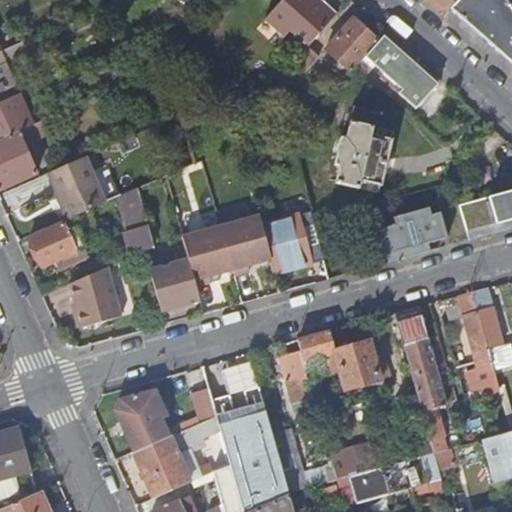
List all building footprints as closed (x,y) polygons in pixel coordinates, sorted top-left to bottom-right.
[(309,45),(336,15),(319,0),(282,0),(265,19),(284,36),(291,28),(309,45)] [(426,0),(444,16),(450,8),(458,0),(426,0)] [(458,0),(450,8),(511,63),(511,11),(505,0),(458,0)] [(360,63),(378,42),(353,20),(326,50),(351,73),(360,63)] [(1,52),(0,52),(0,67),(20,59),(19,57),(48,44),(43,33),(1,52)] [(378,42),(360,63),(397,96),(394,100),(411,115),(438,85),(384,36),(378,42)] [(306,48),(289,67),(301,77),(318,58),(306,48)] [(0,140),(19,133),(33,126),(19,95),(0,102),(0,140)] [(381,114),(353,108),(346,139),(342,138),(341,144),(338,154),(335,166),(340,167),(336,183),(379,193),(381,186),(383,183),(392,143),(391,139),(393,133),(377,129),(381,114)] [(0,191),(37,175),(19,133),(0,140),(0,191)] [(285,178),(300,174),(295,155),(291,142),(266,137),(264,148),(280,152),(279,156),(285,178)] [(338,154),(341,144),(335,143),(332,153),(338,154)] [(106,203),(85,157),(48,174),(68,219),(106,203)] [(127,193),(121,196),(122,203),(129,231),(122,232),(126,250),(129,258),(132,257),(145,251),(155,246),(146,215),(139,188),(127,193)] [(511,189),(459,204),(469,240),(511,228),(511,189)] [(122,203),(121,196),(114,199),(117,206),(122,203)] [(384,264),(432,251),(430,244),(449,239),(442,212),(432,215),(430,207),(391,218),(393,226),(369,232),(376,259),(382,257),(384,264)] [(260,216),(221,226),(233,270),(235,275),(250,271),(249,265),(272,259),(262,226),(260,216)] [(272,259),(276,275),(312,265),(312,263),(301,224),(299,216),(262,226),(272,259)] [(63,222),(29,237),(43,268),(63,259),(66,265),(72,262),(72,264),(88,258),(80,240),(84,238),(74,217),(68,219),(63,222)] [(301,224),(312,263),(323,260),(314,226),(312,221),(301,224)] [(221,226),(183,237),(189,259),(196,286),(211,282),(210,276),(233,270),(221,226)] [(126,250),(120,253),(122,261),(129,258),(126,250)] [(162,267),(150,270),(162,313),(178,309),(177,307),(200,301),(196,286),(189,259),(169,265),(169,266),(162,268),(162,267)] [(108,267),(70,285),(82,327),(121,317),(108,267)] [(472,292),(488,350),(502,345),(486,288),(472,292)] [(484,395),(499,390),(488,350),(472,292),(457,297),(465,323),(476,364),(477,370),(482,388),(484,395)] [(451,327),(465,323),(457,297),(443,300),(451,327)] [(419,315),(397,321),(423,412),(436,409),(447,406),(428,339),(426,339),(419,315)] [(336,377),(342,376),(336,351),(330,332),(298,340),(300,351),(308,379),(322,376),(335,372),(336,377)] [(370,342),(336,351),(342,376),(345,390),(390,377),(382,347),(372,350),(370,342)] [(308,379),(300,351),(276,358),(278,364),(283,362),(296,411),(316,406),(314,399),(308,379)] [(482,388),(477,370),(466,373),(472,391),(482,388)] [(328,395),(322,376),(308,379),(314,399),(328,395)] [(210,398),(208,390),(191,395),(200,425),(216,418),(210,398)] [(167,417),(156,391),(120,401),(115,410),(134,453),(136,452),(137,452),(170,438),(162,419),(167,417)] [(446,450),(436,409),(423,412),(428,430),(429,435),(434,453),(446,450)] [(266,412),(218,425),(229,466),(242,511),(250,511),(289,494),(273,437),(266,412)] [(493,420),(498,436),(511,432),(506,416),(493,420)] [(186,475),(170,438),(137,452),(136,452),(134,453),(154,499),(193,482),(229,466),(218,425),(216,418),(200,425),(197,426),(209,465),(186,475)] [(421,457),(434,453),(429,435),(428,435),(426,430),(416,433),(415,426),(402,430),(403,436),(401,437),(408,461),(421,457)] [(0,509),(35,495),(17,430),(0,434),(0,509)] [(498,436),(483,441),(490,465),(495,481),(511,476),(511,431),(511,432),(498,436)] [(291,432),(273,437),(289,494),(307,489),(291,432)] [(349,478),(374,470),(367,446),(331,456),(338,481),(349,478)] [(446,450),(434,453),(438,466),(450,462),(446,450)] [(421,457),(429,484),(442,480),(438,466),(434,453),(421,457)] [(374,470),(349,478),(357,504),(388,495),(429,484),(421,457),(408,461),(374,470)] [(242,511),(229,466),(193,482),(195,488),(215,480),(223,505),(209,511),(242,511)] [(50,511),(42,491),(35,495),(0,509),(0,511),(50,511)] [(294,511),(289,494),(250,511),(294,511)] [(197,511),(190,496),(154,511),(197,511)]
